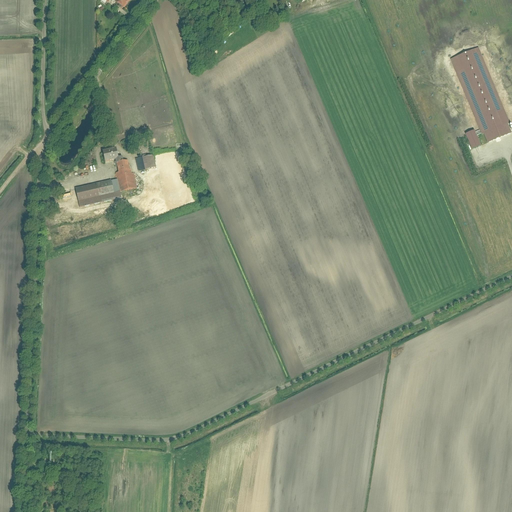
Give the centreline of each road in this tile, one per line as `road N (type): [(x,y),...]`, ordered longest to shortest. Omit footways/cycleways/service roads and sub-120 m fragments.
road 1 (unclassified): [(511,276),(173,438),(28,434)]
road 2 (unclassified): [(28,434),(39,189),(49,134)]
road 3 (residential): [(49,134),(154,0)]
road 4 (unclassified): [(49,134),(41,111),(44,0)]
